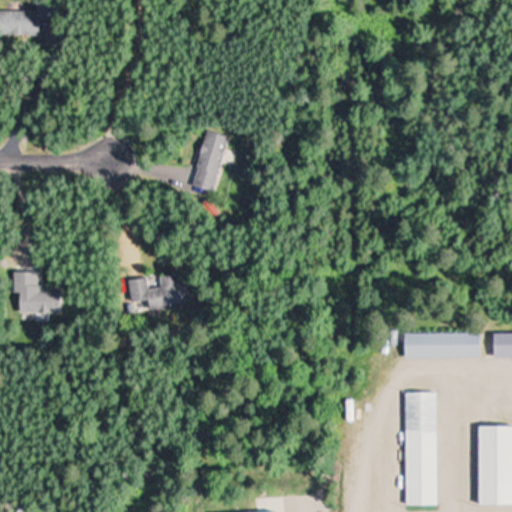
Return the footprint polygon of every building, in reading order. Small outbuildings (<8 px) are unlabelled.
[(0,35),(37,36),(38,24),(50,24),(50,4),(36,4),(36,12),(0,11),(0,35)] [(190,186),(213,192),(227,137),(204,131),(190,186)] [(13,293),(17,293),(17,312),(60,313),(60,288),(36,288),(37,271),(13,271),(13,293)] [(148,310),(194,304),(191,282),(179,284),(178,273),(158,276),(159,287),(147,289),(145,278),(127,280),(130,302),(147,300),(148,310)] [(402,333),(402,357),(480,357),(480,333),(402,333)] [(403,505),(435,505),(435,392),(403,392),(403,505)] [(477,505),(511,505),(511,425),(477,425),(477,505)]
